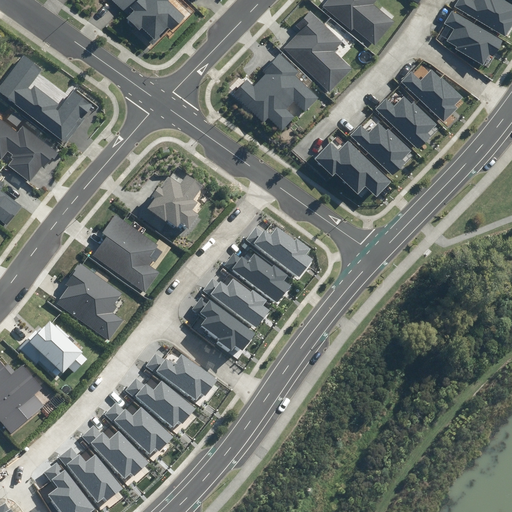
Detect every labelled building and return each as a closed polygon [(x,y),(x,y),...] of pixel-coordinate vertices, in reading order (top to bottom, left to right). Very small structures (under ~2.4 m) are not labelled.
[(111,0),(129,16),(127,18),(140,31),(142,28),(155,40),(168,26),(172,30),(185,16),(169,0),(111,0)] [(354,28),(374,45),(394,22),(374,4),(377,0),(329,0),(323,7),(351,31),(354,28)] [(471,0),(458,0),(455,7),(506,37),(511,26),(511,4),(504,0),(474,0),(474,1),(471,0)] [(284,48),(329,92),(352,68),(334,51),(342,42),(310,11),(296,26),(300,31),(284,48)] [(457,46),(455,49),(483,65),(489,54),(493,57),(503,40),(452,11),(445,24),(454,29),(447,41),(457,46)] [(269,118),(282,130),(295,117),(286,108),(294,101),(305,112),(318,98),(296,76),(299,72),(280,54),(262,72),(265,74),(253,85),(247,80),(234,93),(264,122),(269,118)] [(44,129),(65,145),(86,118),(84,117),(93,105),(74,90),(59,111),(55,108),(59,104),(35,86),(32,90),(29,88),(43,69),(24,55),(0,86),(0,92),(45,128),(44,129)] [(400,82),(444,122),(457,108),(455,105),(462,97),(433,70),(423,81),(411,70),(400,82)] [(376,108),(417,149),(431,136),(428,133),(436,124),(414,102),(412,105),(404,97),(394,107),(386,98),(376,108)] [(8,166),(29,182),(42,166),(44,168),(49,162),(51,164),(59,153),(23,125),(18,132),(0,118),(0,159),(1,160),(8,151),(13,155),(11,158),(13,159),(8,166)] [(350,135),(393,176),(406,162),(403,160),(412,150),(389,129),(386,131),(378,123),(369,133),(360,125),(350,135)] [(366,186),(377,196),(391,182),(348,142),(339,151),(331,142),(315,159),(333,176),(335,173),(358,194),(366,186)] [(0,219),(7,225),(22,207),(0,190),(5,184),(0,179),(0,177),(2,174),(0,172),(0,219)] [(167,219),(178,227),(181,223),(189,229),(199,216),(192,211),(198,203),(193,200),(203,186),(186,174),(179,184),(169,176),(161,188),(158,186),(152,195),(156,198),(148,209),(165,221),(167,219)] [(93,256),(145,292),(159,273),(149,265),(152,261),(155,263),(163,252),(157,247),(158,245),(114,214),(102,232),(107,236),(93,256)] [(256,226),(247,238),(298,278),(313,259),(307,254),(311,249),(297,238),(295,240),(278,226),(271,235),(264,229),(262,231),(256,226)] [(233,252),(224,265),(277,304),(291,285),(284,280),(288,275),(274,264),(272,267),(254,254),(249,261),(242,256),(240,257),(233,252)] [(57,303),(109,341),(124,321),(113,313),(118,307),(114,305),(122,293),(81,264),(80,266),(77,264),(68,277),(71,278),(66,285),(69,287),(57,303)] [(211,279),(203,290),(256,328),(269,310),(262,305),(266,299),(252,289),(250,292),(233,279),(227,286),(221,281),(219,284),(211,279)] [(218,340),(232,350),(236,345),(243,350),(255,333),(204,296),(193,310),(205,319),(202,324),(220,337),(218,340)] [(40,360),(57,376),(61,371),(63,373),(68,367),(74,373),(87,359),(81,354),(83,352),(68,338),(70,336),(58,325),(56,326),(50,320),(39,331),(37,329),(20,347),(37,364),(40,360)] [(156,352),(146,365),(195,400),(201,392),(206,396),(217,380),(181,354),(174,365),(156,352)] [(0,420),(12,434),(44,405),(35,395),(43,388),(23,365),(15,372),(9,365),(6,367),(0,360),(0,420)] [(136,376),(126,389),(172,427),(178,420),(182,424),(195,409),(162,381),(154,390),(136,376)] [(116,402),(105,414),(149,454),(156,447),(160,451),(174,437),(141,407),(133,417),(116,402)] [(93,425),(82,436),(125,479),(131,473),(135,477),(150,462),(119,430),(110,440),(103,433),(102,434),(93,425)] [(71,447),(59,457),(97,502),(104,497),(108,502),(124,488),(95,455),(86,462),(79,453),(77,455),(71,447)] [(56,489),(48,495),(61,511),(91,511),(94,510),(57,462),(43,472),(56,489)] [(11,511),(6,502),(0,505),(0,511),(11,511)]
